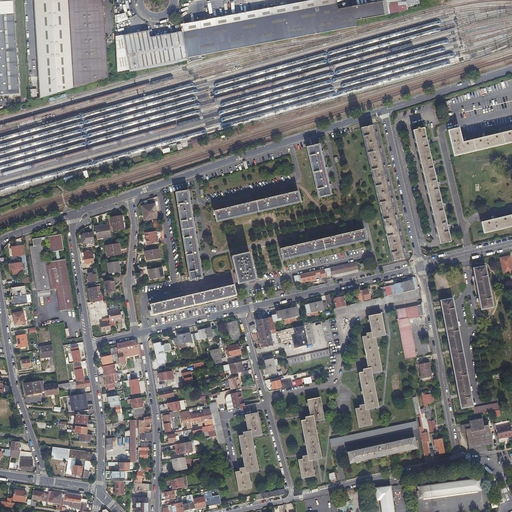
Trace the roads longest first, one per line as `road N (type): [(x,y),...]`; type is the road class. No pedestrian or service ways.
road 1 (residential): [(128,195),(383,110)]
road 2 (residential): [(457,460),(421,265)]
road 3 (residential): [(293,498),(240,310)]
road 4 (residential): [(0,297),(16,392),(46,480)]
road 5 (residential): [(240,310),(421,265)]
road 6 (residential): [(140,334),(157,422),(156,511)]
road 7 (residential): [(421,265),(383,110)]
road 8 (residential): [(100,493),(89,346)]
road 9 (residential): [(140,334),(127,291),(134,244),(128,195)]
road 10 (residential): [(383,110),(511,69)]
road 11 (residential): [(457,460),(326,490)]
road 12 (residential): [(89,346),(70,213)]
